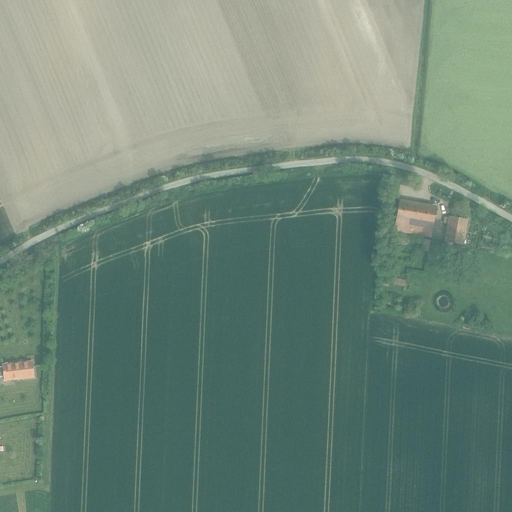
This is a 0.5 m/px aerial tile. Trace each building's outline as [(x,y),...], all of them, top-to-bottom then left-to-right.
[(436,207),(416,203),(400,201),(395,231),(431,237),(436,207)] [(463,245),(468,218),(449,215),(449,217),(444,216),(443,224),(448,224),(445,242),(463,245)] [(429,252),(431,241),(423,239),(421,251),(429,252)] [(42,262),(50,259),(48,253),(40,256),(42,262)] [(0,377),(4,377),(4,381),(34,378),(32,361),(2,365),(2,367),(0,366),(0,377)]
